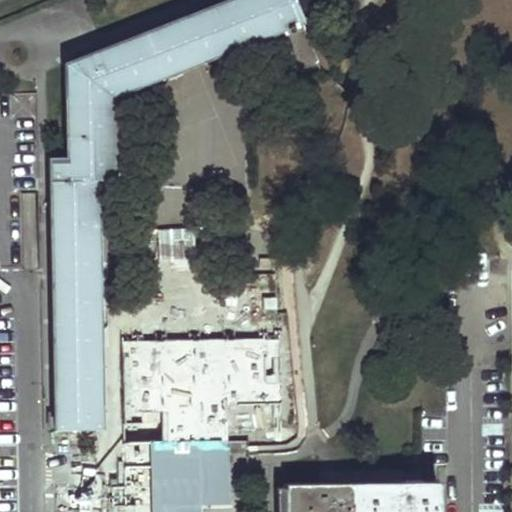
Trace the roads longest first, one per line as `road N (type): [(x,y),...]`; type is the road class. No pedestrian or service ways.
road 1 (residential): [(29,511),(24,299)]
road 2 (residential): [(463,511),(459,364),(479,315)]
